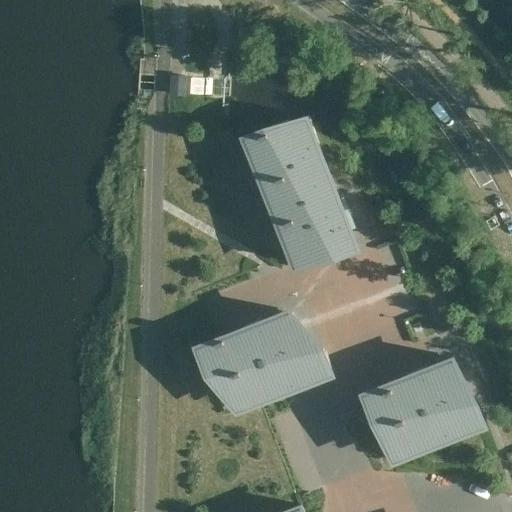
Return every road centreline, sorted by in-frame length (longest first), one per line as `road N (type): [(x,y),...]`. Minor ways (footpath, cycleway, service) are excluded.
road 1 (tertiary): [(299,0),(422,90),(511,227)]
road 2 (tertiary): [(511,157),(445,74),(354,0)]
road 3 (residential): [(211,315),(277,290),(336,314),(356,343),(344,384)]
road 4 (residential): [(358,499),(453,500),(480,511)]
road 5 (residential): [(344,384),(331,433),(358,499)]
road 6 (residential): [(344,384),(457,341)]
